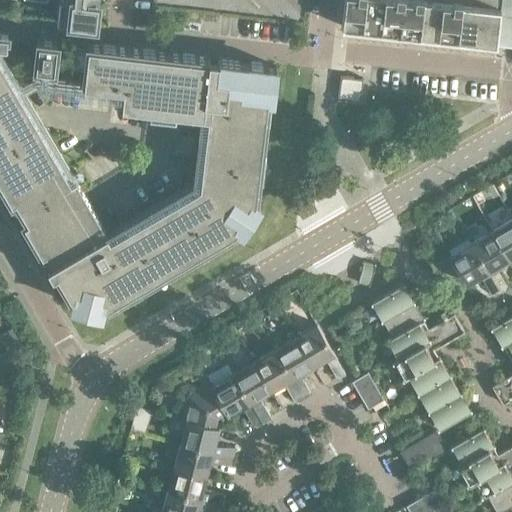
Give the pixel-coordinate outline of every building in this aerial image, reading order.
[(69,20),(95,23),(97,0),(58,0),(56,18),(60,19),(69,20)] [(344,0),(342,25),(361,28),(364,0),(344,0)] [(364,0),(361,28),(381,30),(384,0),(364,0)] [(384,0),(381,30),(400,32),(403,0),(384,0)] [(403,0),(400,32),(419,34),(422,0),(403,0)] [(422,0),(419,34),(438,36),(442,0),(422,0)] [(442,0),(438,36),(458,38),(462,1),(452,0),(442,0)] [(458,38),(477,40),(481,3),(462,1),(458,38)] [(481,3),(477,40),(496,42),(500,5),(481,3)] [(47,263),(77,246),(106,229),(1,49),(1,46),(6,46),(8,34),(0,33),(0,183),(1,186),(2,185),(4,188),(3,189),(9,199),(10,199),(47,263)] [(37,38),(34,66),(55,68),(58,40),(52,39),(51,39),(43,38),(42,38),(37,38)] [(83,88),(122,93),(127,48),(115,47),(115,46),(103,44),(102,45),(88,44),(83,88)] [(127,48),(122,93),(121,103),(161,108),(167,53),(155,51),(155,50),(142,49),(142,50),(127,48)] [(161,108),(201,113),(207,57),(195,56),(195,55),(182,53),(182,54),(167,53),(161,108)] [(221,129),(206,127),(200,172),(206,173),(206,177),(197,190),(207,207),(236,226),(242,230),(253,214),(251,213),(244,208),(250,199),(259,205),(260,202),(255,198),(256,197),(258,177),(256,177),(251,177),(252,165),(263,166),(263,165),(252,164),(254,152),(259,153),(261,153),(265,118),(263,118),(258,117),(260,96),(272,98),(274,78),(272,78),(262,77),(264,66),(269,66),(269,65),(274,66),(273,67),(275,68),(276,65),(262,64),(262,63),(250,61),(250,62),(219,59),(219,57),(218,57),(216,70),(208,69),(210,56),(208,56),(208,57),(207,57),(201,113),(203,113),(204,109),(212,110),(213,99),(224,100),(221,129)] [(360,100),(363,77),(340,74),(338,97),(360,100)] [(305,135),(319,136),(320,121),(307,120),(305,135)] [(60,268),(52,273),(52,274),(63,268),(74,288),(70,304),(87,308),(87,309),(99,312),(99,311),(101,312),(104,303),(106,303),(137,285),(136,284),(133,280),(152,268),(157,277),(158,277),(153,268),(163,262),(165,266),(166,268),(197,250),(196,248),(193,244),(204,238),(209,247),(210,247),(205,238),(215,232),(217,236),(218,238),(235,228),(236,226),(207,207),(197,190),(194,192),(191,187),(126,225),(133,238),(108,253),(99,236),(107,231),(106,229),(77,246),(47,263),(48,264),(41,269),(41,270),(56,261),(60,268)] [(511,216),(491,229),(509,258),(511,256),(511,216)] [(471,240),(500,291),(505,288),(506,284),(495,266),(509,258),(491,229),(471,240)] [(449,253),(466,283),(480,275),(491,294),(495,294),(500,291),(471,240),(449,253)] [(381,317),(413,299),(402,281),(371,299),(381,317)] [(381,317),(392,335),(393,337),(419,321),(424,318),(413,299),(381,317)] [(429,338),(424,341),(430,350),(464,330),(453,311),(423,328),(429,338)] [(502,344),(506,341),(511,337),(511,312),(491,325),(502,344)] [(387,338),(397,355),(398,357),(424,341),(429,338),(423,328),(419,321),(393,337),(392,335),(387,338)] [(335,375),(339,376),(345,372),(337,358),(337,357),(317,322),(294,336),(311,365),(324,357),(335,375)] [(23,345),(14,330),(2,337),(11,352),(23,345)] [(299,372),(311,365),(294,336),(274,348),(303,398),(308,394),(309,390),(299,372)] [(434,357),(430,350),(424,341),(398,357),(397,355),(393,358),(404,377),(408,375),(408,373),(434,357)] [(274,348),(253,360),(270,389),(282,382),(293,400),(297,401),(303,398),(274,348)] [(409,374),(419,392),(450,374),(438,355),(434,357),(408,373),(408,375),(409,374)] [(270,389),(253,360),(233,372),(262,422),(267,419),(268,414),(257,396),(270,389)] [(368,370),(358,376),(352,380),(368,407),(384,397),(368,370)] [(233,372),(212,384),(211,384),(226,410),(225,410),(228,414),(241,406),(252,424),(256,425),(262,422),(233,372)] [(511,372),(492,384),(503,402),(511,396),(511,372)] [(419,392),(429,410),(460,392),(450,374),(419,392)] [(211,384),(212,384),(210,379),(188,392),(181,417),(187,418),(187,417),(213,425),(214,424),(216,415),(225,410),(226,410),(211,384)] [(471,410),(460,392),(429,410),(440,428),(471,410)] [(187,417),(187,418),(180,441),(233,455),(235,447),(216,441),(220,426),(214,424),(213,425),(187,417)] [(463,463),(489,447),(494,444),(483,425),(452,443),(462,461),(463,463)] [(401,449),(412,469),(447,448),(436,429),(401,449)] [(180,441),(174,464),(207,473),(211,458),(231,464),(233,455),(180,441)] [(511,444),(493,455),(499,464),(504,461),(509,470),(511,468),(511,444)] [(468,483),(473,480),(473,479),(499,464),(493,455),(489,447),(463,463),(462,461),(457,464),(468,483)] [(504,461),(499,464),(473,479),(473,480),(483,498),(488,495),(487,493),(511,478),(511,474),(509,470),(504,461)] [(174,464),(168,487),(220,501),(223,493),(203,488),(207,473),(174,464)] [(511,478),(487,493),(488,495),(497,511),(499,511),(511,504),(511,478)] [(113,496),(113,497),(121,499),(124,489),(115,487),(113,496)] [(218,510),(220,501),(168,487),(162,509),(162,511),(166,511),(196,511),(198,505),(218,510)] [(433,488),(420,495),(429,511),(443,504),(433,488)] [(428,511),(429,511),(420,495),(406,504),(411,511),(428,511)]
